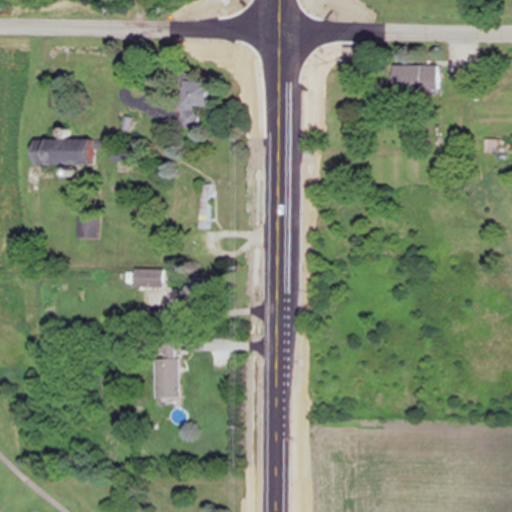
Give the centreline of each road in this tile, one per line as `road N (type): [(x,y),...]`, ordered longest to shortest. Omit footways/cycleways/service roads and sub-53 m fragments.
road 1 (primary): [(283,511),(290,0)]
road 2 (residential): [(0,30),(291,35)]
road 3 (tertiary): [(291,35),(511,35)]
